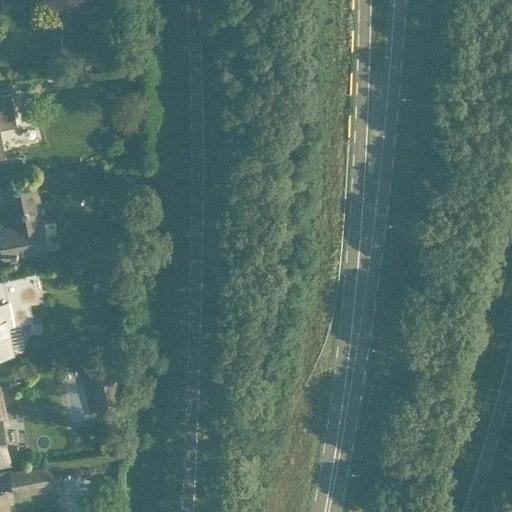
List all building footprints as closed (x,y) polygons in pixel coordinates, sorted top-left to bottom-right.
[(15,0),(16,6),(28,4),(27,1),(36,0),(54,0),(55,4),(48,5),(55,55),(75,54),(68,0),(15,0)] [(83,82),(104,78),(102,65),(80,69),(83,82)] [(12,93),(0,95),(0,158),(6,157),(1,127),(17,124),(12,93)] [(74,169),(45,174),(47,188),(77,183),(74,169)] [(6,257),(26,253),(47,249),(42,221),(40,222),(37,202),(39,202),(36,185),(6,190),(13,226),(1,229),(6,257)] [(0,302),(0,354),(15,352),(10,325),(21,323),(27,322),(30,321),(31,321),(32,320),(33,319),(33,318),(33,316),(32,306),(30,307),(29,303),(38,302),(41,301),(42,300),(43,299),(43,298),(43,297),(41,287),(38,288),(35,272),(4,278),(8,301),(0,302)] [(118,388),(114,371),(91,376),(94,393),(118,388)] [(20,372),(9,374),(11,389),(23,387),(20,372)] [(13,471),(15,484),(39,479),(41,490),(54,488),(50,465),(13,471)]
